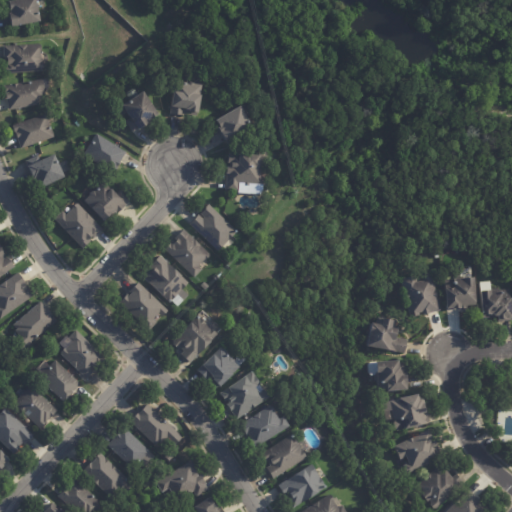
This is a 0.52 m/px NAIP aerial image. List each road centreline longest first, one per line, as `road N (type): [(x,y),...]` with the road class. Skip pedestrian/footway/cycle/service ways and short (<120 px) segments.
road 1 (residential): [(0,194),(41,261),(187,418),(250,511)]
road 2 (residential): [(135,370),(0,511)]
road 3 (residential): [(183,171),(168,201),(76,302)]
road 4 (residential): [(511,488),(465,440),(446,357)]
